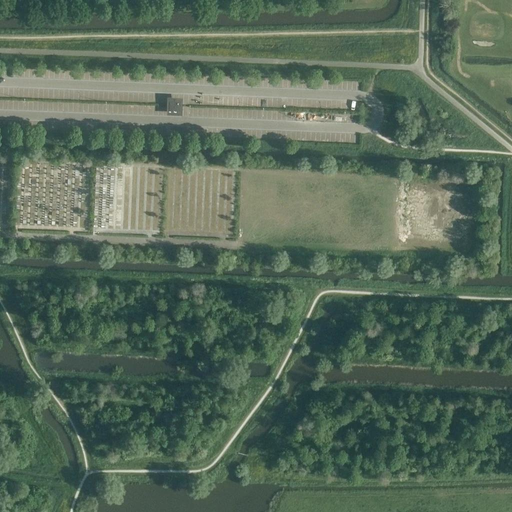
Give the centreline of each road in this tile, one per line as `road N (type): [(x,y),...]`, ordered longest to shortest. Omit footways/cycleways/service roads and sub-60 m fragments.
road 1 (residential): [(0,115),(357,130),(377,122),(379,112),(367,99),(340,96),(0,83)]
road 2 (unknown): [(0,37),(427,32),(429,72),(511,141)]
